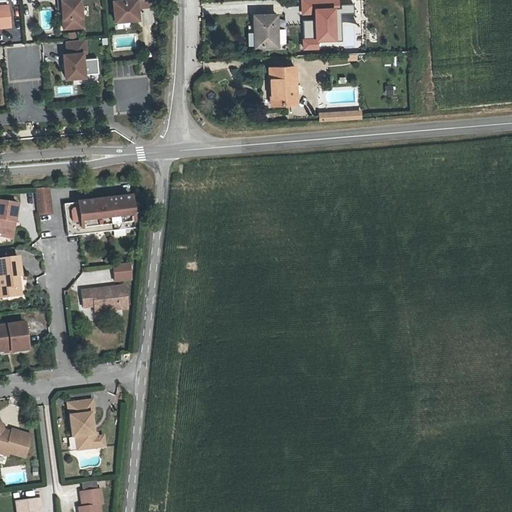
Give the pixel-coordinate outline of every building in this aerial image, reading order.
[(59,0),(60,0),(61,12),(69,11),(70,21),(80,20),(78,0),(59,0)] [(111,0),(112,14),(136,13),(135,1),(145,0),(111,0)] [(252,38),(280,37),(289,37),(288,21),(279,22),(279,6),(257,6),(258,15),(251,15),(252,38)] [(62,71),(82,70),(80,46),(83,46),(82,32),(64,33),(64,47),(60,47),(62,71)] [(296,60),(271,61),(272,97),(298,96),(296,60)] [(112,76),(127,77),(127,66),(112,66),(112,76)] [(321,115),(355,114),(354,106),(321,108),(321,115)] [(40,180),(27,181),(30,207),(43,207),(40,180)] [(123,192),(55,199),(59,231),(74,229),(126,224),(123,192)] [(4,220),(7,220),(11,203),(0,200),(0,235),(0,236),(4,220)] [(3,280),(7,280),(6,274),(9,274),(7,256),(0,256),(0,295),(8,295),(7,284),(3,285),(3,280)] [(124,258),(108,260),(109,276),(126,275),(124,258)] [(120,281),(95,284),(95,287),(87,288),(87,285),(77,286),(79,302),(88,301),(88,307),(122,304),(120,281)] [(0,341),(4,341),(5,346),(16,345),(14,318),(0,319),(0,341)] [(84,432),(82,412),(85,408),(84,398),(59,401),(63,435),(67,434),(68,448),(89,445),(88,435),(88,431),(84,432)] [(0,430),(0,433),(18,440),(19,436),(0,430)] [(18,440),(0,433),(0,455),(11,459),(18,440)] [(26,474),(14,471),(12,479),(24,481),(26,474)] [(66,511),(87,511),(87,507),(91,507),(90,492),(69,493),(70,508),(66,509),(66,511)] [(27,500),(1,502),(2,511),(23,511),(23,509),(27,508),(27,500)]
